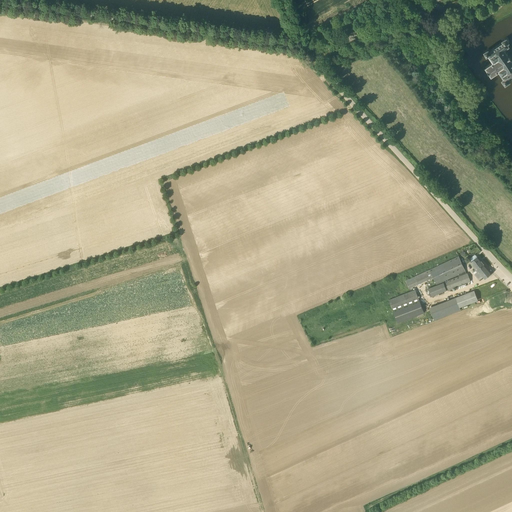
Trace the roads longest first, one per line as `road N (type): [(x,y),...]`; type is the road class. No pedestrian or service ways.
road 1 (unclassified): [(302,44),(0,1)]
road 2 (unclassified): [(511,278),(326,74),(318,48)]
road 3 (track): [(511,440),(368,507)]
road 4 (unclassified): [(318,48),(434,0)]
